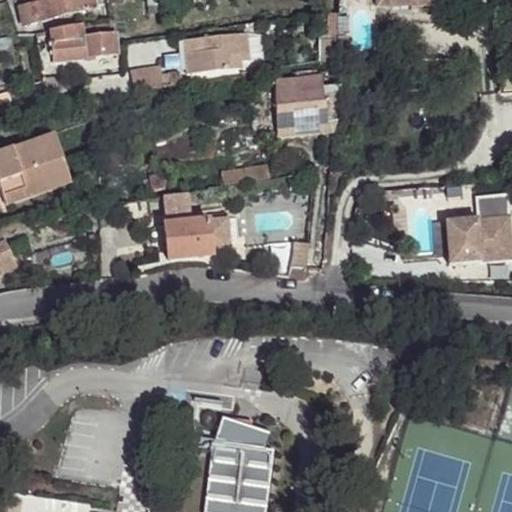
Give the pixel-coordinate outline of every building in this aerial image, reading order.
[(26,0),(29,8),(20,11),(24,27),(102,6),(100,0),(26,0)] [(146,0),(148,8),(160,7),(160,15),(169,14),(168,0),(146,0)] [(438,0),(375,0),(376,8),(439,7),(438,0)] [(53,44),(50,45),(53,63),(118,56),(115,34),(83,38),(81,26),(50,32),(53,44)] [(183,43),(187,76),(243,70),(242,63),(249,62),(246,36),(183,43)] [(346,40),(338,40),(338,60),(347,59),(346,40)] [(320,63),(336,63),(336,43),(319,44),(320,63)] [(167,88),(166,75),(160,76),(159,70),(132,73),(135,93),(167,88)] [(177,74),(166,75),(167,88),(178,86),(177,74)] [(320,78),(274,83),(277,140),(335,134),(337,122),(339,89),(322,91),(320,78)] [(511,80),(502,81),(503,92),(511,91),(511,80)] [(275,108),(274,83),(253,86),(256,110),(275,108)] [(54,136),(0,155),(0,190),(6,207),(71,184),(54,136)] [(268,177),(267,167),(221,174),(223,185),(268,177)] [(161,197),(164,222),(192,219),(189,194),(161,197)] [(390,194),(376,195),(377,203),(390,202),(390,194)] [(477,222),(445,225),(449,266),(511,260),(511,255),(506,197),(475,200),(477,222)] [(148,199),(137,200),(140,218),(151,216),(148,199)] [(89,230),(97,228),(93,215),(85,217),(89,230)] [(227,220),(164,228),(168,262),(211,257),(211,253),(231,251),(227,220)] [(0,276),(17,268),(0,233),(0,276)] [(292,259),(290,266),(306,269),(309,247),(293,245),(292,259)] [(122,448),(128,413),(108,409),(102,445),(122,448)] [(69,435),(100,442),(105,417),(75,411),(69,435)] [(265,511),(272,451),(255,449),(259,417),(233,414),(229,446),(212,444),(203,511),(265,511)] [(88,458),(85,482),(114,486),(117,462),(88,458)]
